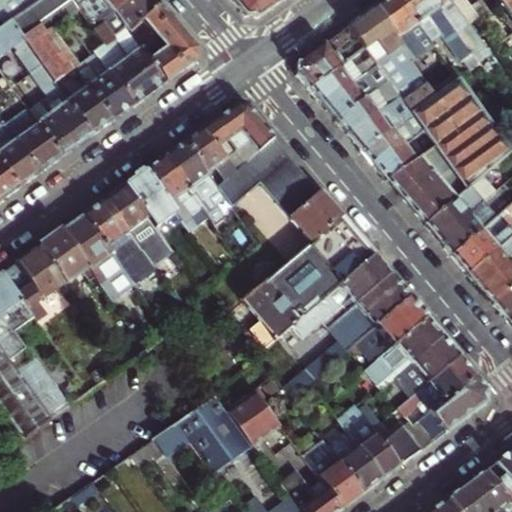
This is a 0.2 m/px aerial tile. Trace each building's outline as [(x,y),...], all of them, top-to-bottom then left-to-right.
[(0,0),(0,30),(6,26),(42,0),(0,0)] [(68,3),(66,0),(42,0),(6,26),(25,52),(35,65),(50,86),(69,73),(71,72),(47,39),(78,17),(71,8),(68,3)] [(95,31),(107,19),(131,0),(82,0),(71,8),(78,17),(91,35),(95,31)] [(107,47),(120,37),(132,28),(154,12),(145,2),(143,0),(131,0),(107,19),(95,31),(107,47)] [(220,0),(224,3),(239,21),(252,21),(280,0),(220,0)] [(369,8),(412,67),(422,60),(411,43),(421,36),(395,0),(380,0),(369,8)] [(395,0),(421,36),(425,41),(436,34),(455,62),(466,54),(451,34),(444,24),(426,0),(395,0)] [(426,0),(444,24),(455,16),(451,10),(460,2),(457,0),(426,0)] [(511,0),(509,0),(501,6),(510,19),(511,21),(511,0)] [(430,93),(412,67),(369,8),(357,16),(343,26),(357,46),(366,59),(369,63),(370,65),(384,54),(414,96),(414,101),(402,110),(405,114),(408,118),(439,96),(430,93)] [(174,36),(154,12),(132,28),(157,57),(144,67),(160,88),(189,67),(191,56),(174,36)] [(511,90),(511,74),(510,72),(504,64),(499,56),(490,63),(463,25),(451,34),(466,54),(511,119),(511,93),(511,92),(511,90)] [(0,30),(0,59),(14,49),(19,56),(25,52),(6,26),(0,30)] [(357,46),(343,26),(291,64),(291,77),(300,87),(304,92),(333,67),(344,57),(357,46)] [(433,52),(425,41),(421,36),(411,43),(422,60),(433,52)] [(120,37),(107,47),(120,66),(116,70),(140,103),(150,95),(160,88),(144,67),(120,37)] [(107,47),(88,59),(126,112),(140,103),(116,70),(120,66),(107,47)] [(357,73),(344,57),(333,67),(346,82),(357,73)] [(88,59),(80,66),(93,85),(83,92),(107,126),(117,119),(126,112),(88,59)] [(44,119),(34,127),(59,161),(74,150),(89,139),(65,106),(50,86),(35,65),(21,75),(40,101),(34,106),(44,119)] [(93,85),(80,66),(71,72),(69,73),(83,92),(93,85)] [(346,82),(333,67),(304,92),(312,101),(316,106),(346,82)] [(372,85),(360,70),(357,73),(346,82),(358,96),(361,94),(369,88),(372,85)] [(358,96),(346,82),(316,106),(323,115),(329,121),(358,96)] [(505,155),(455,84),(439,96),(408,118),(416,129),(426,144),(439,163),(427,174),(412,156),(381,182),(400,205),(419,228),(465,189),(474,181),(505,155)] [(375,111),(383,105),(369,88),(361,94),(375,111)] [(107,126),(83,92),(65,106),(89,139),(98,133),(107,126)] [(361,94),(358,96),(329,121),(336,130),(343,138),(375,111),(361,94)] [(392,97),(388,101),(391,106),(396,102),(392,97)] [(383,105),(375,111),(343,138),(351,146),(357,154),(397,121),(383,105)] [(59,161),(34,127),(18,106),(7,115),(4,111),(0,113),(0,129),(35,178),(47,169),(59,161)] [(240,109),(228,109),(197,131),(209,146),(211,145),(221,159),(241,145),(249,155),(267,141),(258,131),(240,109)] [(405,114),(397,121),(357,154),(364,163),(369,168),(400,142),(410,133),(416,129),(408,118),(405,114)] [(0,171),(15,192),(25,185),(35,178),(0,129),(0,171)] [(426,144),(416,129),(410,133),(421,148),(426,144)] [(188,138),(178,145),(200,174),(210,167),(220,180),(229,172),(227,170),(229,169),(221,159),(211,145),(209,146),(197,131),(188,138)] [(266,200),(296,174),(274,149),(267,141),(249,155),(229,172),(220,180),(210,188),(219,199),(226,209),(254,186),(266,200)] [(412,156),(400,142),(369,168),(376,177),(381,182),(412,156)] [(200,174),(178,145),(168,152),(157,160),(168,175),(173,172),(186,190),(183,191),(197,211),(209,227),(219,220),(209,206),(219,199),(210,188),(200,174)] [(149,166),(141,171),(173,216),(179,224),(197,211),(183,191),(186,190),(173,172),(168,175),(157,160),(149,166)] [(0,171),(0,202),(5,199),(15,192),(0,171)] [(130,179),(120,186),(154,234),(160,229),(155,224),(160,220),(166,222),(173,216),(141,171),(130,179)] [(296,174),(266,200),(283,220),(313,194),(296,174)] [(487,197),(499,186),(493,179),(481,190),(487,197)] [(487,197),(481,190),(474,181),(465,189),(478,204),(487,197)] [(109,194),(98,202),(154,278),(175,263),(154,234),(120,186),(109,194)] [(491,219),(498,213),(511,201),(499,186),(487,197),(478,204),(491,219)] [(478,204),(465,189),(419,228),(427,236),(431,241),(447,229),(450,232),(465,219),(463,217),(478,204)] [(283,220),(305,244),(334,219),(325,208),(313,194),(283,220)] [(154,278),(98,202),(89,209),(79,215),(130,286),(134,292),(154,278)] [(445,258),(491,219),(478,204),(463,217),(465,219),(450,232),(447,229),(431,241),(439,250),(445,258)] [(498,213),(491,219),(445,258),(453,267),(461,276),(506,238),(495,225),(503,219),(498,213)] [(68,224),(57,232),(89,276),(112,308),(120,302),(116,297),(130,286),(79,215),(68,224)] [(260,348),(278,332),(367,258),(357,247),(352,241),(334,219),(305,244),(239,300),(241,303),(239,309),(246,317),(253,318),(265,332),(254,341),(260,348)] [(46,239),(35,247),(60,282),(61,283),(76,273),(82,281),(89,276),(57,232),(46,239)] [(511,258),(511,245),(506,238),(461,276),(468,284),(472,289),(487,276),(490,279),(508,265),(506,264),(511,258)] [(16,261),(0,272),(0,277),(15,299),(28,317),(32,321),(42,314),(33,301),(60,282),(35,247),(16,261)] [(323,328),(384,277),(377,269),(367,258),(278,332),(289,345),(302,335),(307,341),(323,328)] [(487,306),(511,284),(511,258),(506,264),(508,265),(490,279),(487,276),(472,289),(480,298),(487,306)] [(0,354),(46,418),(63,407),(23,349),(18,346),(8,332),(28,317),(15,299),(0,277),(0,354)] [(355,340),(403,299),(397,292),(384,277),(323,328),(333,340),(289,376),(298,387),(355,340)] [(511,284),(487,306),(494,314),(498,320),(511,309),(511,284)] [(134,292),(130,286),(116,297),(120,302),(134,292)] [(413,311),(403,299),(355,340),(363,348),(342,366),(346,371),(352,365),(358,372),(421,321),(413,311)] [(511,309),(498,320),(507,330),(511,335),(511,309)] [(374,392),(406,366),(438,340),(429,329),(421,321),(358,372),(374,392)] [(166,336),(159,326),(136,342),(143,352),(166,336)] [(438,340),(406,366),(416,379),(411,383),(407,381),(389,396),(396,405),(453,358),(446,349),(438,340)] [(46,418),(0,354),(0,412),(18,438),(46,418)] [(413,412),(418,418),(470,378),(461,366),(453,358),(396,405),(388,411),(393,418),(413,402),(418,409),(413,412)] [(478,386),(470,378),(418,418),(403,430),(399,424),(379,439),(370,426),(365,431),(393,467),(480,405),(482,391),(478,386)] [(275,427),(248,391),(219,411),(225,419),(246,448),(275,427)] [(206,476),(246,448),(225,419),(219,411),(210,399),(170,427),(193,459),(206,476)] [(374,424),(359,405),(350,413),(360,425),(365,431),(370,426),(374,424)] [(340,432),(352,447),(376,480),(387,472),(393,467),(365,431),(360,425),(350,413),(346,408),(331,419),(340,432)] [(193,459),(170,427),(148,442),(172,474),(193,459)] [(321,447),(356,494),(367,487),(376,480),(352,447),(340,432),(321,447)] [(296,456),(311,477),(316,483),(320,490),(335,510),(346,501),(356,494),(321,447),(316,441),(296,456)] [(506,499),(511,493),(511,449),(487,468),(492,475),(484,481),(501,503),(506,499)] [(484,470),(479,474),(482,478),(487,474),(484,470)] [(272,484),(291,511),(332,511),(335,510),(320,490),(309,498),(289,471),(272,484)] [(471,480),(461,487),(473,503),(469,506),(473,511),(494,511),(503,506),(501,503),(484,481),(482,478),(479,474),(471,480)] [(87,485),(65,500),(71,508),(92,492),(87,485)] [(473,503),(461,487),(450,494),(440,502),(448,511),(473,511),(469,506),(473,503)] [(505,508),(510,504),(506,499),(501,503),(503,506),(505,508)] [(65,500),(49,511),(48,511),(73,511),(71,508),(65,500)] [(430,509),(426,511),(448,511),(440,502),(430,509)]
